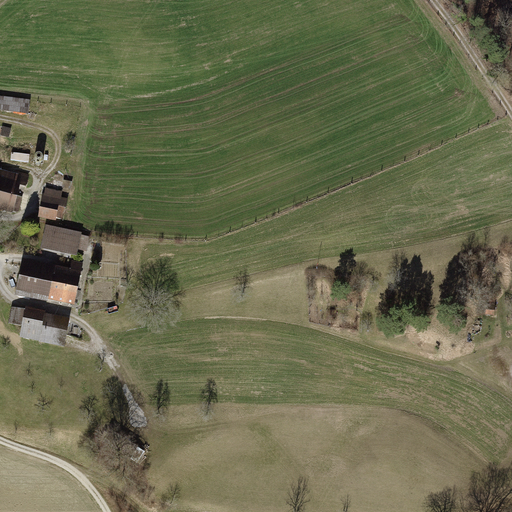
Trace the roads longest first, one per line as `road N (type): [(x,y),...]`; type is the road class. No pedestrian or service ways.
road 1 (track): [(0,118),(42,125),(57,147),(14,220),(0,219)]
road 2 (track): [(431,0),(511,111)]
road 3 (track): [(0,440),(77,474),(110,511)]
